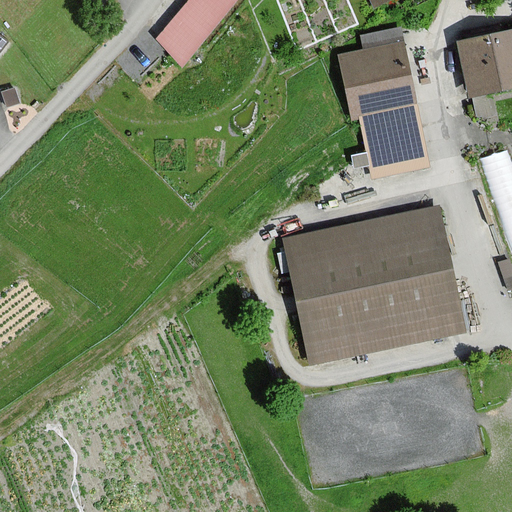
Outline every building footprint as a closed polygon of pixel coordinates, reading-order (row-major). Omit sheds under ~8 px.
[(190,0),(158,38),(182,65),(235,0),(190,0)] [(511,31),(460,42),(471,94),(511,85),(511,31)] [(0,33),(0,53),(10,42),(0,33)] [(404,43),(340,57),(353,119),(361,117),(417,105),(404,43)] [(15,88),(2,92),(7,107),(20,103),(15,88)] [(417,105),(361,117),(374,177),(430,166),(417,105)] [(511,143),(487,152),(511,230),(511,143)] [(436,209),(287,240),(312,360),(461,328),(436,209)]
